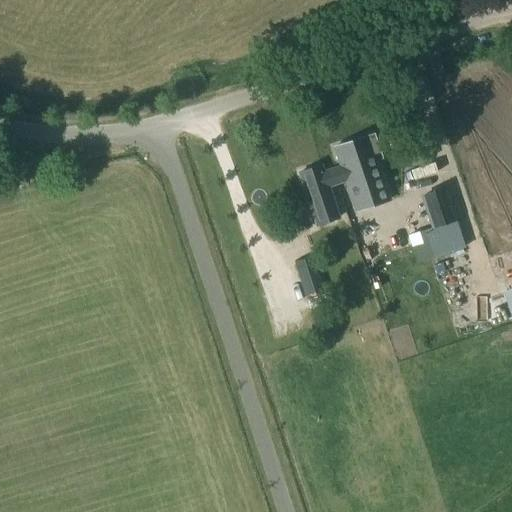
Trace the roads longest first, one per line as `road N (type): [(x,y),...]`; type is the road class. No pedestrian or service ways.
road 1 (unclassified): [(0,122),(47,133),(139,128),(511,10)]
road 2 (track): [(0,173),(139,128)]
